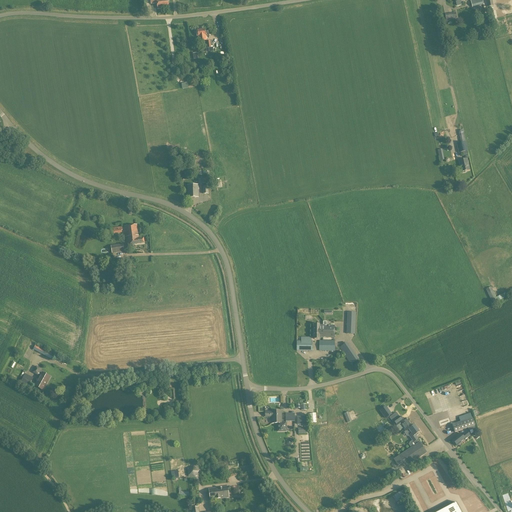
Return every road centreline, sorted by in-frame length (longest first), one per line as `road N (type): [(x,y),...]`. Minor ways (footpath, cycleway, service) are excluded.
road 1 (unclassified): [(247,388),(230,274),(210,233),(180,209),(65,171),(14,129)]
road 2 (unclassified): [(499,511),(379,369),(301,389),(247,388)]
road 3 (unclassified): [(0,16),(172,17),(303,0)]
road 4 (unknown): [(81,375),(242,356)]
road 5 (unclassified): [(308,511),(274,470),(247,388)]
